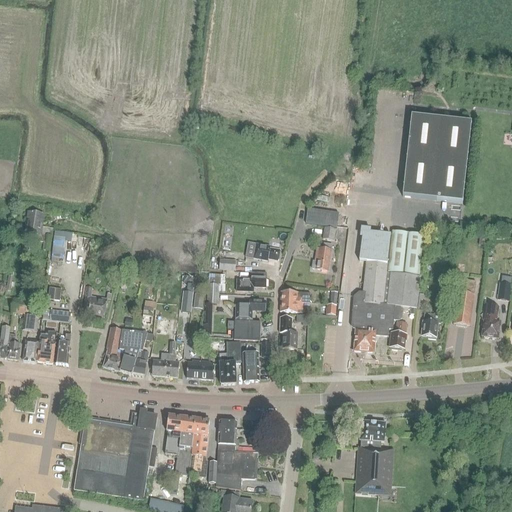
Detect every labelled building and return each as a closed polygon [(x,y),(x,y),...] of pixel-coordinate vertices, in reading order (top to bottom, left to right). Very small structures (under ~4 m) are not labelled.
[(401,198),(425,200),(461,204),(469,124),(409,118),(401,198)] [(43,216),(27,213),(24,235),(36,237),(35,242),(44,243),(43,250),(48,251),(50,237),(40,236),(43,216)] [(335,230),(323,229),(322,241),(333,242),(335,230)] [(353,298),(350,326),(356,331),(353,353),(374,355),(375,344),(376,343),(376,340),(375,339),(375,336),(388,338),(388,339),(389,339),(390,332),(392,332),(394,321),(399,322),(402,319),(403,312),(400,310),(400,309),(410,310),(416,310),(419,279),(415,278),(415,277),(418,277),(422,237),(391,233),(391,239),(389,238),(389,237),(370,235),(371,230),(361,229),(359,239),(361,239),(358,264),(366,264),(363,294),(358,294),(353,298)] [(54,237),(53,262),(65,263),(66,237),(54,237)] [(268,260),(278,262),(281,252),(270,250),(270,248),(256,245),(254,260),(268,262),(268,260)] [(332,246),(323,245),(323,251),(317,250),(315,263),(313,263),(312,270),(315,271),(328,273),(331,252),(332,246)] [(113,249),(106,246),(103,254),(110,257),(113,249)] [(235,272),(235,263),(220,262),(219,271),(235,272)] [(261,274),(252,274),(252,279),(251,279),(251,285),(244,284),(244,281),(238,281),(237,293),(242,293),(242,291),(251,291),(251,289),(266,289),(266,279),(261,278),(261,274)] [(208,276),(208,285),(224,285),(224,276),(208,276)] [(476,283),(456,281),(454,293),(458,294),(454,325),(469,327),(473,295),(474,295),(476,283)] [(500,284),(497,301),(509,302),(511,286),(501,284),(500,284)] [(207,295),(217,296),(217,286),(208,285),(207,295)] [(49,289),(49,301),(62,301),(62,289),(49,289)] [(91,290),(85,289),(81,319),(103,321),(106,301),(90,299),(91,290)] [(168,292),(167,301),(179,302),(180,293),(168,292)] [(183,293),(181,313),(191,314),(193,294),(183,293)] [(281,294),(281,304),(303,305),(310,305),(310,295),(281,294)] [(202,310),(203,296),(195,295),(193,309),(202,310)] [(207,305),(212,305),(216,306),(217,296),(207,295),(207,305)] [(24,316),(25,315),(27,315),(28,303),(13,301),(12,313),(24,315),(24,316)] [(250,308),(236,308),(236,320),(250,320),(250,312),(265,313),(265,303),(250,303),(250,308)] [(303,305),(281,304),(280,314),(303,315),(303,305)] [(336,307),(326,306),(326,316),(335,317),(336,307)] [(483,326),(483,327),(482,338),(484,338),(485,339),(488,340),(489,338),(498,340),(500,323),(496,323),(498,311),(498,310),(484,309),(484,306),(483,315),(480,317),(484,321),(484,322),(483,323),(483,326)] [(153,310),(144,308),(142,318),(152,319),(153,310)] [(69,322),(70,313),(50,310),(44,309),(42,321),(49,322),(57,323),(58,321),(69,322)] [(436,314),(433,316),(424,315),(423,322),(422,322),(421,329),(422,329),(421,338),(428,339),(428,341),(435,342),(436,333),(437,333),(438,325),(440,325),(442,324),(443,317),(442,315),(436,314)] [(38,318),(24,316),(24,318),(22,331),(36,333),(38,318)] [(132,321),(126,320),(124,327),(131,328),(132,321)] [(291,335),(292,320),(280,320),(280,335),(282,335),(282,342),(283,342),(283,351),(296,351),(297,335),(291,335)] [(260,324),(234,323),(234,342),(259,343),(260,324)] [(406,324),(397,323),(395,335),(391,334),(390,350),(392,350),(392,351),(397,352),(397,350),(403,351),(404,342),(406,343),(407,336),(405,336),(406,324)] [(204,326),(202,326),(202,337),(211,337),(212,326),(204,326)] [(0,358),(5,359),(8,336),(9,329),(1,328),(0,334),(0,358)] [(120,374),(124,356),(117,354),(121,332),(120,332),(110,330),(106,351),(107,351),(102,369),(120,374)] [(138,367),(142,353),(147,335),(122,332),(119,345),(119,351),(124,352),(124,356),(120,374),(131,377),(132,374),(134,365),(138,367)] [(52,366),(56,334),(48,333),(47,337),(41,336),(40,340),(39,340),(36,363),(43,364),(43,365),(52,366)] [(8,336),(5,359),(18,361),(20,349),(18,349),(19,344),(14,344),(15,337),(8,336)] [(65,343),(58,342),(55,366),(67,367),(70,337),(66,337),(65,343)] [(38,343),(25,341),(23,361),(35,363),(38,343)] [(152,362),(151,377),(177,379),(178,364),(175,364),(176,356),(174,356),(175,344),(170,344),(169,355),(162,355),(161,363),(152,362)] [(271,359),(270,344),(260,344),(261,359),(271,359)] [(241,365),(241,345),(226,345),(226,355),(219,356),(219,365),(220,365),(220,386),(236,385),(235,365),(241,365)] [(142,353),(138,367),(134,365),(132,374),(143,376),(148,355),(142,353)] [(244,383),(246,386),(249,386),(250,383),(259,383),(259,354),(243,355),(244,383)] [(186,380),(199,381),(201,363),(192,362),(192,364),(188,364),(186,380)] [(209,364),(201,363),(199,381),(213,382),(214,366),(209,365),(209,364)] [(73,492),(122,500),(142,504),(148,469),(153,470),(157,451),(151,450),(156,418),(146,417),(146,414),(141,413),(140,418),(140,420),(134,419),(135,417),(134,417),(132,428),(128,428),(85,421),(81,446),(80,446),(73,492)] [(180,443),(183,419),(169,417),(168,421),(166,421),(165,427),(168,427),(167,433),(168,433),(165,455),(179,457),(179,455),(180,443)] [(189,478),(193,448),(196,421),(183,419),(180,443),(179,455),(179,457),(179,460),(178,459),(175,475),(172,475),(170,491),(177,492),(179,476),(189,478)] [(196,421),(193,448),(189,478),(205,480),(207,463),(205,462),(209,438),(207,438),(209,422),(196,421)] [(380,449),(381,443),(384,444),(385,424),(361,422),(360,442),(361,442),(360,448),(358,448),(354,495),(390,497),(393,450),(380,449)] [(254,481),(256,455),(235,454),(235,447),(237,424),(219,423),(216,488),(240,492),(241,480),(254,481)] [(240,495),(221,493),(220,499),(224,499),(222,511),(250,511),(251,502),(239,501),(240,495)]
